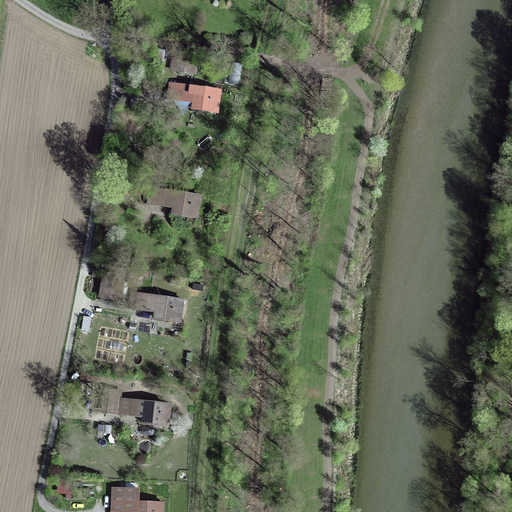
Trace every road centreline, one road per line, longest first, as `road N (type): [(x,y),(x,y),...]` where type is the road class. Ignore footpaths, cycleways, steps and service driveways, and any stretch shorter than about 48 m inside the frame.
road 1 (residential): [(59,511),(46,507),(40,490),(117,82),(107,38)]
road 2 (track): [(107,38),(227,49),(379,80)]
